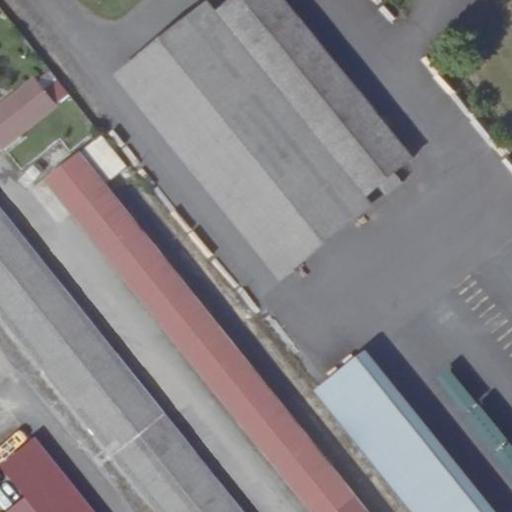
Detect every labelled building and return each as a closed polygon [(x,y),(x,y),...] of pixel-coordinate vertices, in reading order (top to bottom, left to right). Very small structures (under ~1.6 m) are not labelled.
[(57,0),(66,8),(74,0),(57,0)] [(384,112),(294,0),(236,0),(223,11),(336,150),(384,112)] [(336,150),(223,11),(179,47),(301,193),(343,159),(336,150)] [(146,75),(266,222),(301,193),(179,47),(146,75)] [(33,72),(0,96),(0,143),(55,100),(33,72)] [(384,112),(336,150),(343,159),(375,198),(423,160),(384,112)] [(98,130),(43,173),(68,206),(101,180),(121,160),(98,130)] [(307,511),(360,511),(101,180),(68,206),(307,511)] [(234,511),(0,214),(0,328),(144,511),(234,511)] [(363,366),(319,400),(375,471),(420,437),(363,366)] [(437,378),(511,481),(511,448),(453,367),(437,378)] [(478,511),(420,437),(375,471),(407,511),(478,511)]
